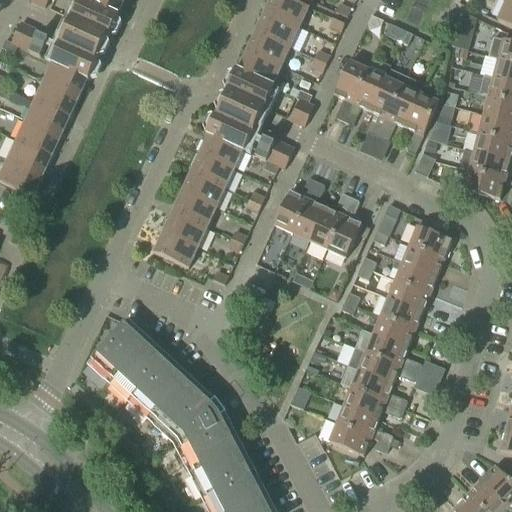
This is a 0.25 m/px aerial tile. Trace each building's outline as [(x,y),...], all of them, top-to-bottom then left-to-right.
[(32,0),(31,4),(45,11),(49,0),(32,0)] [(83,0),(83,2),(117,17),(124,0),(83,0)] [(309,11),(285,0),(271,0),(264,15),(299,31),(309,11)] [(508,0),(498,23),(511,29),(511,1),(509,0),(508,0)] [(69,26),(66,33),(103,51),(118,18),(117,17),(83,2),(80,1),(69,26)] [(336,16),(348,21),(352,13),(340,8),(336,16)] [(290,51),(299,31),(264,15),(255,35),(290,51)] [(334,22),(330,30),(342,35),(345,27),(334,22)] [(35,32),(21,26),(11,46),(17,49),(29,54),(28,56),(40,61),(48,42),(33,35),(35,32)] [(100,58),(103,51),(66,33),(50,66),(53,67),(87,82),(89,83),(100,58)] [(281,70),(290,51),(255,35),(246,54),(281,70)] [(412,38),(407,36),(402,46),(407,48),(412,38)] [(489,60),(499,63),(511,65),(511,44),(504,43),(494,40),(489,60)] [(14,57),(17,49),(11,46),(6,43),(2,51),(14,57)] [(467,54),(461,52),(459,60),(465,61),(467,54)] [(246,54),(238,73),(273,89),(281,70),(246,54)] [(327,67),(330,60),(319,55),(315,62),(327,67)] [(374,61),(369,73),(345,126),(351,128),(353,128),(361,111),(370,115),(390,73),(391,69),(374,61)] [(323,75),(327,67),(315,62),(311,70),(323,75)] [(511,65),(499,63),(494,81),(511,85),(511,65)] [(337,122),(345,126),(369,73),(349,64),(334,98),(343,103),(336,119),(337,122)] [(53,67),(45,85),(78,101),(87,82),(53,67)] [(236,72),(221,105),(259,122),(274,90),(273,89),(238,73),(236,72)] [(371,138),(379,141),(407,81),(390,73),(370,115),(378,119),(371,135),(371,138)] [(478,97),(489,100),(511,105),(511,85),(494,81),(483,78),(478,97)] [(405,131),(421,97),(425,89),(407,81),(379,141),(386,144),(388,143),(396,127),(405,131)] [(78,101),(45,85),(36,104),(70,120),(78,101)] [(301,94),(297,102),(299,103),(308,108),(312,99),(311,99),(301,94)] [(457,98),(447,96),(444,108),(454,110),(457,98)] [(438,105),(421,97),(405,131),(414,135),(406,152),(407,154),(414,157),(438,105)] [(511,105),(489,100),(484,118),(511,125),(511,105)] [(313,110),(308,108),(299,103),(290,123),(304,130),(313,110)] [(36,104),(26,124),(60,140),(70,120),(36,104)] [(206,137),(208,138),(244,154),(259,122),(221,105),(206,137)] [(439,118),(438,119),(436,125),(449,129),(451,122),(439,118)] [(511,125),(484,118),(479,137),(511,145),(511,125)] [(17,143),(52,159),(60,140),(26,124),(17,143)] [(511,145),(479,137),(474,155),(509,165),(511,155),(511,145)] [(235,173),(244,154),(208,138),(199,156),(235,173)] [(280,171),(280,170),(284,172),(294,151),(280,145),(278,148),(264,141),(255,160),(268,165),(280,171)] [(437,145),(428,142),(426,146),(423,153),(434,156),(437,145)] [(52,159),(17,143),(8,162),(43,178),(52,159)] [(459,171),(469,174),(505,184),(509,165),(474,155),(464,153),(459,171)] [(226,193),(235,173),(199,156),(190,177),(226,193)] [(434,162),(423,157),(419,165),(430,171),(434,162)] [(0,179),(0,184),(33,200),(43,178),(8,162),(0,179)] [(264,172),(277,178),(280,171),(268,165),(264,172)] [(430,171),(419,165),(415,175),(426,180),(430,171)] [(500,203),(505,184),(469,174),(464,193),(500,203)] [(217,212),(226,193),(190,177),(181,195),(217,212)] [(312,196),(318,185),(310,182),(307,182),(300,199),(290,194),(274,228),(293,237),(309,203),(312,196)] [(324,188),(318,185),(312,196),(320,200),(325,190),(324,188)] [(208,232),(217,212),(181,195),(172,215),(208,232)] [(266,202),(264,201),(253,196),(250,203),(262,209),(266,202)] [(343,219),(326,211),(311,245),(328,253),(352,201),(344,197),(342,198),(337,207),(346,211),(343,219)] [(358,204),(352,201),(328,253),(346,261),(361,227),(351,223),(359,206),(358,204)] [(258,218),(262,209),(250,203),(246,212),(258,218)] [(293,237),(311,245),(326,211),(309,203),(293,237)] [(400,213),(389,208),(384,217),(396,222),(400,213)] [(199,251),(208,232),(172,215),(163,234),(199,251)] [(439,231),(422,223),(419,230),(418,230),(410,248),(444,262),(452,244),(436,237),(439,231)] [(190,272),(199,251),(163,234),(154,256),(190,272)] [(388,240),(376,234),(372,243),(384,249),(388,240)] [(248,241),(246,240),(235,235),(232,242),(244,248),(248,241)] [(241,256),(244,248),(232,242),(228,251),(241,256)] [(395,263),(396,264),(437,280),(444,262),(410,248),(405,260),(397,256),(395,263)] [(376,266),(365,261),(361,269),(372,275),(376,266)] [(396,264),(394,270),(400,272),(395,284),(430,298),(437,280),(396,264)] [(357,278),(368,283),(372,275),(361,269),(357,278)] [(216,276),(213,283),(225,289),(229,281),(216,276)] [(395,284),(388,302),(422,316),(430,298),(395,284)] [(331,291),(327,301),(336,305),(338,301),(341,295),(331,291)] [(355,309),(359,300),(347,295),(343,304),(355,309)] [(270,314),(274,305),(265,300),(261,309),(270,314)] [(415,333),(422,316),(388,302),(381,319),(415,333)] [(343,304),(340,313),(351,318),(355,309),(343,304)] [(381,319),(374,337),(408,351),(415,333),(381,319)] [(207,402),(124,326),(88,365),(171,441),(177,449),(208,511),(268,511),(224,425),(222,426),(218,417),(213,411),(205,404),(207,402)] [(363,333),(355,351),(419,377),(422,370),(421,368),(404,361),(408,351),(374,337),(363,333)] [(416,385),(419,377),(355,351),(348,369),(393,387),(397,379),(414,386),(416,385)] [(341,386),(352,391),(404,412),(407,406),(406,404),(389,397),(393,387),(348,369),(341,386)] [(401,421),(404,412),(352,391),(345,410),(378,423),(382,415),(399,421),(401,421)] [(371,440),(379,444),(390,448),(393,441),(392,439),(375,432),(378,423),(345,410),(338,427),(371,440)] [(364,459),(371,440),(338,427),(330,446),(364,459)] [(511,436),(505,434),(500,454),(511,456),(511,436)] [(379,444),(375,453),(385,457),(387,456),(390,448),(379,444)] [(509,510),(511,506),(511,485),(496,469),(482,483),(509,510)] [(483,511),(506,511),(509,510),(482,483),(468,497),(483,511)] [(456,511),(483,511),(468,497),(455,511),(456,511)]
